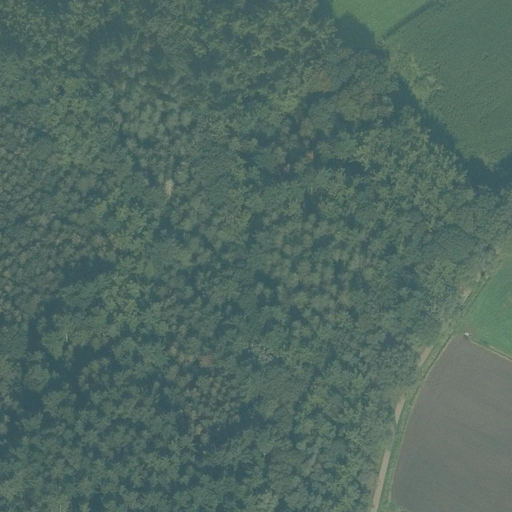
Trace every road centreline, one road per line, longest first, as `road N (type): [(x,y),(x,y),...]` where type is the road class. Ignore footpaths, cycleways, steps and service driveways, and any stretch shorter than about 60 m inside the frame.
road 1 (track): [(175,0),(289,409),(292,446),(279,511)]
road 2 (unclassified): [(375,511),(400,402),(419,362),(511,230)]
road 3 (track): [(0,367),(139,511)]
road 4 (track): [(0,103),(143,0)]
